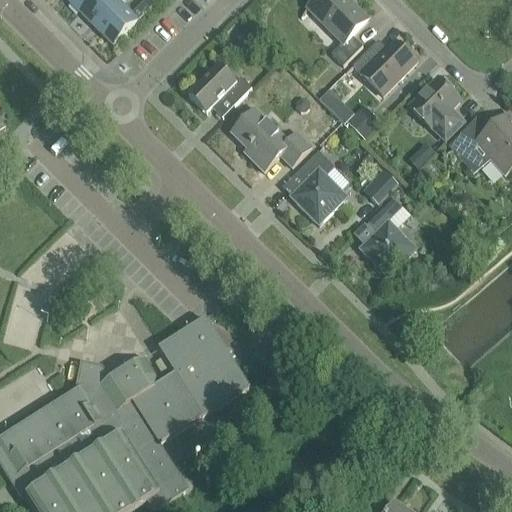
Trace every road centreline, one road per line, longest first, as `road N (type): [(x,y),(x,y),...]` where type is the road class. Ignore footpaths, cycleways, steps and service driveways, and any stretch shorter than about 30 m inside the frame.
road 1 (residential): [(511,467),(406,399),(114,113)]
road 2 (residential): [(511,69),(491,87),(474,82),(391,0)]
road 3 (residential): [(114,113),(0,3)]
road 4 (residential): [(223,0),(114,113)]
